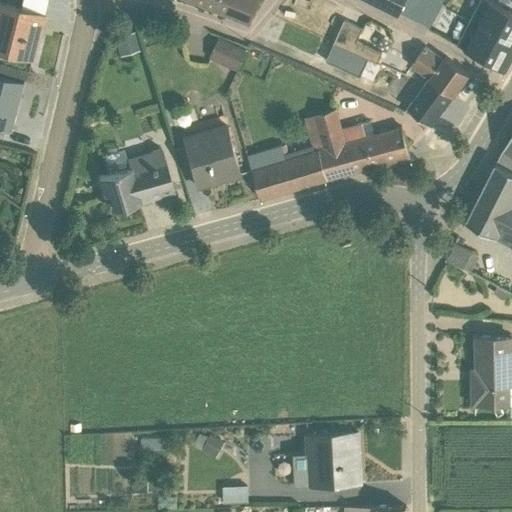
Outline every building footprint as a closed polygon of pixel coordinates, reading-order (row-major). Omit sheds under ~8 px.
[(190,0),(248,22),(256,0),(190,0)] [(369,0),(396,14),(403,0),(369,0)] [(403,0),(397,13),(502,70),(511,51),(511,15),(486,2),(475,23),(444,7),(447,2),(443,0),(403,0)] [(0,52),(31,61),(43,15),(0,3),(0,52)] [(343,20),(333,43),(377,62),(381,53),(356,41),(361,28),(343,20)] [(138,49),(133,33),(115,38),(120,54),(138,49)] [(245,51),(219,39),(210,58),(236,71),(245,51)] [(427,76),(452,95),(468,73),(444,56),(441,60),(424,47),(411,67),(426,78),(427,76)] [(359,57),(352,72),(372,82),(380,67),(359,57)] [(452,95),(427,76),(405,107),(430,125),(452,95)] [(21,84),(0,77),(0,129),(8,132),(21,84)] [(324,180),(409,156),(400,127),(373,134),(369,121),(342,128),(336,108),(304,118),(310,144),(313,143),(324,180)] [(240,174),(225,123),(181,136),(196,187),(240,174)] [(511,129),(495,162),(511,171),(511,129)] [(260,200),(324,180),(313,143),(310,144),(283,153),(279,144),(246,154),(260,200)] [(150,198),(172,192),(159,148),(125,158),(123,149),(122,149),(101,155),(106,174),(97,177),(102,194),(107,193),(112,209),(138,202),(139,203),(150,200),(150,198)] [(511,171),(495,162),(465,221),(511,244),(511,171)] [(477,255),(455,243),(446,260),(468,272),(477,255)] [(510,416),(511,415),(511,337),(476,337),(476,381),(472,381),(472,403),(509,404),(510,416)] [(303,435),(304,452),(304,453),(292,454),(294,485),(360,482),(357,432),(303,435)] [(215,458),(224,442),(209,434),(207,438),(199,433),(192,445),(215,458)] [(140,438),(140,449),(169,448),(169,439),(140,438)] [(222,486),(223,502),(246,501),(246,486),(222,486)] [(157,497),(157,509),(175,509),(176,497),(157,497)]
